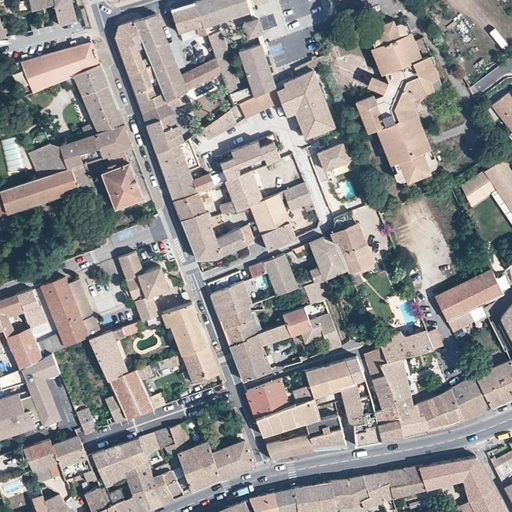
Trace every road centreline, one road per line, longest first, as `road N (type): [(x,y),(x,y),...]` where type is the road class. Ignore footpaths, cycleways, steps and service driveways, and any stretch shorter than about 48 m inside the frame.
road 1 (tertiary): [(268,474),(175,226)]
road 2 (primary): [(268,474),(424,449),(511,419)]
road 3 (tertiary): [(175,226),(101,20)]
road 4 (residential): [(0,292),(175,226)]
